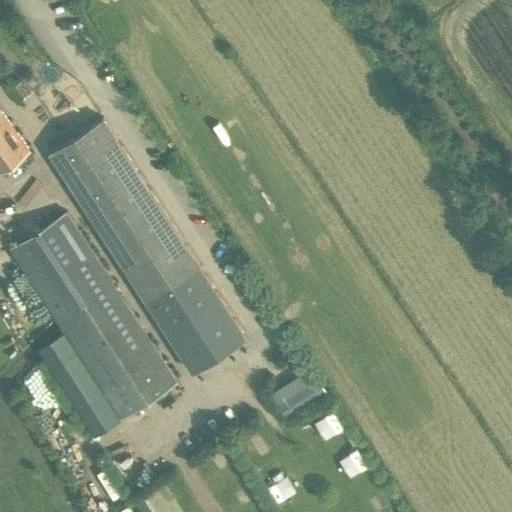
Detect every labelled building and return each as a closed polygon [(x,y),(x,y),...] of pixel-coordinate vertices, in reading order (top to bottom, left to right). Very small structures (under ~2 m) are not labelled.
[(20,83),(14,87),(22,98),(28,94),(20,83)] [(0,170),(30,149),(0,108),(0,170)] [(104,115),(48,151),(190,372),(246,336),(104,115)] [(66,209),(9,246),(77,352),(52,369),(94,434),(177,380),(66,209)] [(268,272),(291,266),(287,251),(264,256),(268,272)] [(356,389),(365,385),(349,353),(340,358),(356,389)] [(325,438),(345,428),(336,409),(316,419),(325,438)] [(159,511),(181,511),(167,484),(150,493),(159,511)]
